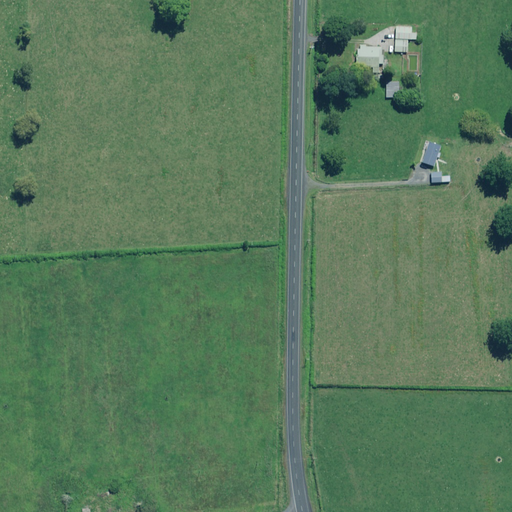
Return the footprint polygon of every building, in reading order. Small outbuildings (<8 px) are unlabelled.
[(395,41),(408,41),(417,41),(418,33),(412,33),(413,28),(395,27),(395,41)] [(408,41),(395,41),(395,53),(408,53),(408,41)] [(381,55),(381,48),(367,48),(367,45),(360,45),(360,49),(356,49),(355,65),(364,65),(364,68),(373,68),(373,74),(379,74),(380,65),(385,65),(385,55),(381,55)] [(400,83),(386,82),(385,98),(399,99),(400,83)] [(426,147),(421,163),(434,167),(440,146),(429,142),(427,147),(426,147)] [(442,177),(442,172),(430,173),(430,184),(451,183),(450,177),(442,177)]
